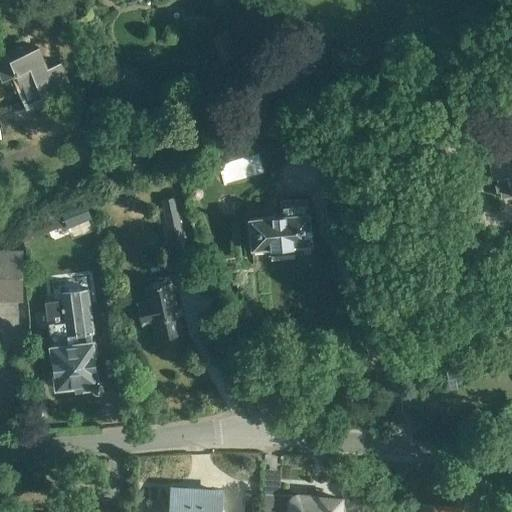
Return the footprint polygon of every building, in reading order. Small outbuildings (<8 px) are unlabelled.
[(245,76),(226,30),(210,37),(229,83),(245,76)] [(15,74),(27,102),(69,84),(60,62),(47,68),(38,47),(24,52),(21,46),(0,54),(0,76),(1,80),(15,74)] [(284,119),(291,136),(303,131),(296,114),(284,119)] [(291,136),(297,154),(309,149),(303,131),(291,136)] [(500,191),(501,197),(511,194),(511,152),(488,159),(492,179),(497,178),(498,183),(495,184),(497,192),(500,191)] [(249,217),(252,248),(270,246),(270,253),(295,251),(295,244),(312,242),(307,198),(290,199),(287,198),(283,198),(281,199),(279,200),(280,214),(249,217)] [(60,215),(65,227),(88,218),(83,206),(60,215)] [(165,218),(171,250),(184,247),(179,216),(165,218)] [(0,298),(23,299),(23,248),(0,247),(0,298)] [(182,333),(170,275),(158,277),(160,283),(146,286),(149,300),(137,303),(141,324),(153,322),(157,338),(182,333)] [(51,342),(56,386),(77,384),(77,388),(80,388),(80,387),(93,385),(93,388),(96,390),(100,389),(103,386),(102,382),(97,378),(91,332),(94,331),(91,305),(47,311),(51,342)] [(169,511),(220,511),(222,496),(171,492),(169,511)] [(320,498),(309,497),(309,496),(261,493),(259,511),(343,511),(340,501),(341,498),(320,497),(320,498)]
